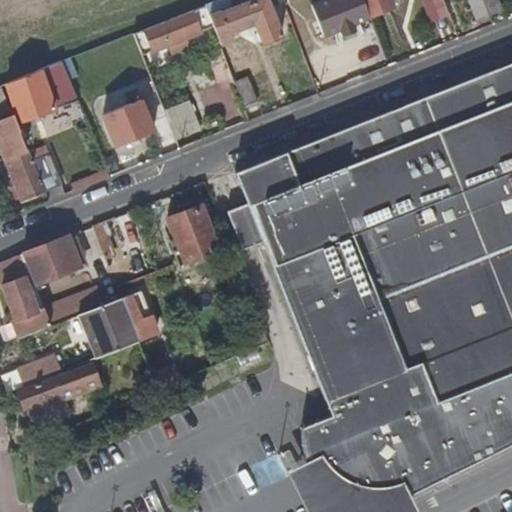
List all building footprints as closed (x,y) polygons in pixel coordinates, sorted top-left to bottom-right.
[(228,33),(253,24),(261,44),(279,37),(268,5),(280,0),(279,0),(255,0),(228,11),(224,0),(202,9),(209,25),(216,43),(217,45),(230,40),(228,33)] [(389,0),(364,0),(370,15),(392,6),(389,0)] [(447,18),(440,0),(419,0),(429,24),(447,18)] [(489,18),(481,0),(467,0),(477,23),(489,18)] [(502,13),(497,0),(481,0),(489,18),(502,13)] [(186,43),(199,38),(196,30),(209,25),(202,9),(133,36),(142,60),(168,50),(171,59),(189,52),(186,43)] [(80,79),(73,60),(64,63),(70,77),(72,83),(80,79)] [(64,63),(47,70),(52,83),(56,81),(57,83),(70,77),(64,63)] [(511,64),(234,174),(247,205),(227,213),(241,248),(261,240),(331,417),(300,430),(299,440),(301,450),(304,459),(308,468),(313,476),(317,482),(323,489),(330,494),(336,498),(345,503),(353,505),(363,507),(374,507),(383,506),(400,501),(511,445),(511,64)] [(56,109),(41,72),(3,88),(21,123),(56,109)] [(255,103),(246,80),(232,85),(242,108),(255,103)] [(0,113),(11,108),(6,94),(3,88),(0,88),(0,113)] [(154,134),(141,100),(105,115),(118,148),(154,134)] [(25,153),(28,151),(15,118),(0,124),(0,149),(5,161),(10,159),(27,200),(42,194),(25,153)] [(61,186),(49,157),(33,163),(45,193),(61,186)] [(218,253),(200,209),(168,221),(185,266),(218,253)] [(39,299),(89,279),(79,255),(74,257),(67,239),(22,257),(31,280),(39,299)] [(37,314),(25,282),(31,280),(22,257),(0,265),(0,285),(20,342),(51,330),(44,313),(44,311),(37,314)] [(104,309),(97,292),(72,302),(78,319),(81,318),(104,309)] [(155,337),(139,295),(121,302),(137,344),(155,337)] [(78,319),(72,302),(55,309),(61,326),(78,319)] [(137,344),(121,302),(104,309),(81,318),(97,360),(137,344)] [(61,326),(55,309),(44,313),(51,330),(61,326)] [(239,360),(269,348),(262,331),(242,339),(244,345),(215,357),(219,368),(239,360)] [(22,390),(66,373),(59,355),(16,372),(22,390)] [(240,379),(263,370),(259,358),(236,367),(240,379)] [(68,413),(64,403),(97,390),(89,368),(55,380),(54,379),(18,395),(25,412),(28,411),(35,427),(68,413)]
